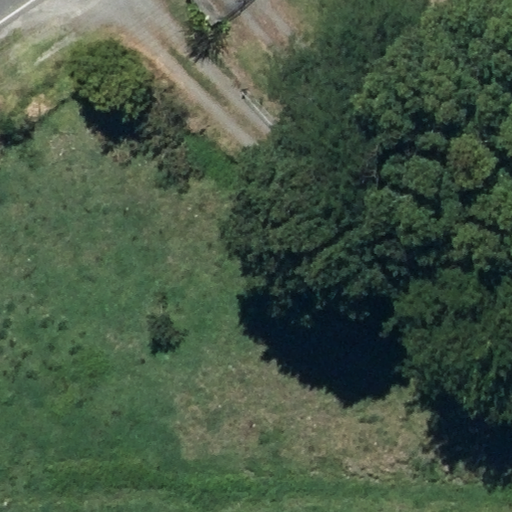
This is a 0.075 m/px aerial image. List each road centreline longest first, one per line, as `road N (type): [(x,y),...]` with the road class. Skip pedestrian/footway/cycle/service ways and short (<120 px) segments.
road 1 (unknown): [(265,81),(511,308)]
road 2 (unknown): [(265,81),(511,91)]
road 3 (unknown): [(168,0),(265,81)]
